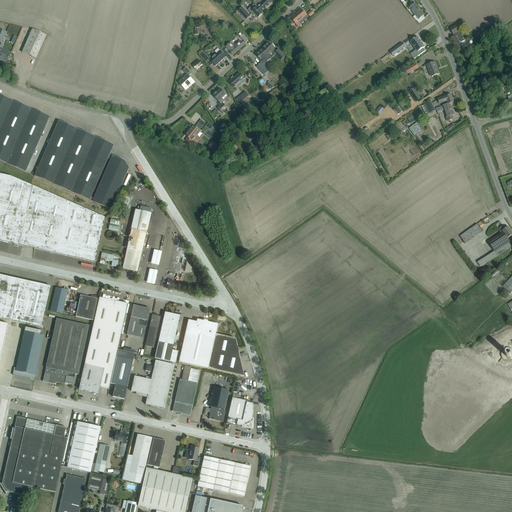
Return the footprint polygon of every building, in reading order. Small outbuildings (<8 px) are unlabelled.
[(232,2),(233,4),(232,5),(235,10),(237,8),(240,6),(243,4),(242,3),(245,1),(244,0),(232,0),(231,1),(232,2)] [(256,7),(262,14),(263,14),(261,12),(271,3),(268,0),(260,0),(255,5),(254,4),(253,4),(256,7)] [(414,3),(410,6),(409,8),(415,15),(413,17),(416,21),(417,21),(419,24),(425,19),(422,16),(424,15),(414,3)] [(258,18),(262,14),(256,7),(253,4),(248,10),(254,16),(255,15),(258,18)] [(250,16),(242,7),(238,11),(246,20),(250,16)] [(306,16),(304,13),(301,10),(291,18),(299,27),(302,25),(299,22),(306,16)] [(461,22),(454,26),(450,28),(454,36),(450,39),(457,51),(462,49),(459,43),(465,40),(460,31),(464,28),(461,22)] [(435,23),(428,26),(432,36),(439,33),(435,23)] [(32,29),(22,52),(36,59),(46,35),(32,29)] [(248,40),(245,37),(243,34),(240,37),(245,43),(248,40)] [(417,37),(410,42),(416,50),(410,54),(414,59),(425,51),(423,48),(425,47),(417,37)] [(244,45),(241,42),(235,47),(231,42),(225,47),(233,55),(244,45)] [(266,46),(262,49),(271,59),(272,59),(276,55),(280,61),(285,56),(279,49),(276,52),(274,50),(275,49),(272,47),(269,43),(268,43),(267,43),(266,45),(266,46)] [(402,43),(390,52),(391,53),(393,56),(405,47),(402,43)] [(0,48),(0,57),(7,61),(10,53),(0,48)] [(271,59),(262,49),(256,55),(259,58),(261,61),(261,63),(256,67),(263,75),(268,70),(264,65),(266,64),(266,65),(271,60),(271,59)] [(203,51),(199,55),(206,63),(210,60),(203,51)] [(225,57),(222,53),(221,52),(218,55),(217,54),(210,60),(215,66),(225,57)] [(196,70),(202,65),(199,60),(192,66),(196,70)] [(434,62),(429,64),(427,65),(431,76),(438,74),(434,62)] [(416,63),(405,69),(408,74),(418,67),(416,63)] [(192,74),(188,70),(186,67),(183,70),(187,75),(179,83),(180,84),(180,85),(181,86),(181,85),(185,89),(193,81),(189,76),(192,74)] [(243,77),(239,73),(239,74),(237,74),(236,75),(236,76),(234,78),(233,78),(228,82),(232,85),(234,88),(238,84),(237,82),(243,77)] [(228,97),(224,92),(220,89),(213,96),(216,99),(221,104),(217,108),(221,112),(226,107),(223,103),(225,101),(224,101),(228,97)] [(416,91),(411,94),(416,102),(421,98),(416,91)] [(249,96),(246,92),(235,100),(240,106),(243,103),(242,101),(249,96)] [(0,128),(12,101),(0,95),(0,128)] [(450,104),(453,102),(451,95),(443,97),(438,99),(439,104),(447,101),(448,104),(450,104)] [(398,98),(394,101),(398,107),(402,105),(398,98)] [(425,104),(421,106),(425,113),(423,114),(423,116),(435,110),(430,100),(424,103),(425,104)] [(0,161),(7,164),(31,109),(12,101),(0,128),(0,161)] [(454,115),(450,104),(448,104),(443,106),(447,117),(446,117),(447,121),(453,119),(452,115),(454,115)] [(31,109),(7,164),(25,172),(43,130),(49,117),(31,109)] [(113,145),(72,127),(58,121),(53,133),(34,176),(89,200),(113,145)] [(413,125),(417,133),(425,130),(421,122),(413,125)] [(201,131),(194,126),(186,136),(188,137),(185,140),(190,144),(192,141),(196,144),(200,138),(197,136),(201,131)] [(212,152),(218,146),(212,142),(207,148),(212,152)] [(112,156),(110,160),(92,202),(110,210),(128,168),(124,161),(112,156)] [(0,241),(94,262),(95,260),(96,261),(96,259),(95,258),(104,218),(32,186),(10,177),(0,174),(0,241)] [(122,269),(137,272),(140,257),(142,258),(143,253),(141,252),(150,213),(136,210),(129,239),(127,239),(126,242),(128,242),(122,269)] [(477,224),(460,237),(465,244),(482,231),(477,224)] [(500,233),(487,242),(494,251),(494,252),(509,242),(510,241),(507,239),(511,235),(511,232),(508,227),(505,229),(503,226),(498,230),(499,230),(498,230),(500,233)] [(494,251),(477,262),(480,266),(511,245),(509,242),(494,252),(494,251)] [(157,248),(154,262),(162,264),(165,250),(157,248)] [(115,259),(115,264),(121,265),(122,259),(116,258),(117,253),(111,252),(110,259),(115,259)] [(50,287),(0,275),(0,318),(41,328),(50,287)] [(511,276),(503,287),(511,294),(511,293),(511,276)] [(55,288),(54,293),(50,311),(62,314),(67,290),(55,288)] [(80,295),(79,300),(75,317),(93,321),(97,302),(98,297),(91,296),(90,298),(80,295)] [(110,385),(117,350),(128,304),(99,298),(79,389),(98,394),(100,387),(109,389),(110,385)] [(133,305),(132,310),(126,335),(143,339),(150,309),(133,305)] [(180,316),(164,313),(158,342),(173,346),(180,316)] [(149,347),(156,316),(152,315),(145,346),(149,347)] [(156,316),(149,347),(154,348),(161,317),(159,316),(159,317),(157,316),(156,316)] [(56,319),(47,359),(43,382),(54,384),(57,383),(64,384),(65,383),(72,385),(74,374),(78,375),(89,326),(56,319)] [(218,325),(213,324),(208,322),(207,323),(203,322),(203,321),(197,320),(196,322),(188,320),(179,362),(244,377),(235,339),(215,334),(218,325)] [(34,380),(40,355),(44,336),(40,335),(41,331),(24,328),(16,368),(14,368),(13,375),(34,380)] [(173,346),(158,342),(154,359),(169,362),(172,350),(173,346)] [(118,350),(116,357),(110,384),(115,385),(112,397),(124,400),(134,354),(118,350)] [(172,350),(169,362),(176,363),(178,352),(172,350)] [(134,376),(132,386),(131,391),(147,395),(145,405),(165,409),(175,365),(155,361),(151,380),(134,376)] [(190,369),(187,381),(179,380),(172,411),(190,415),(200,371),(190,369)] [(211,407),(210,414),(208,419),(223,422),(224,417),(225,411),(224,411),(228,390),(214,387),(209,407),(211,407)] [(247,401),(243,400),(232,398),(228,413),(226,424),(231,425),(232,419),(237,420),(236,425),(241,426),(241,427),(244,428),(245,427),(252,429),(253,404),(247,403),(247,401)] [(8,454),(61,466),(67,439),(63,438),(66,428),(56,425),(56,426),(44,423),(17,417),(14,429),(13,429),(13,428),(12,428),(10,439),(12,439),(8,454)] [(77,422),(76,427),(67,468),(90,473),(100,427),(77,422)] [(116,431),(115,436),(114,440),(126,443),(128,435),(120,433),(120,432),(116,431)] [(126,464),(122,480),(141,484),(143,476),(147,461),(151,443),(152,438),(137,435),(136,440),(132,456),(128,455),(126,464)] [(153,438),(152,443),(147,465),(159,468),(165,441),(153,438)] [(100,444),(94,471),(104,473),(110,447),(100,444)] [(186,454),(189,455),(188,459),(194,461),(193,466),(198,467),(200,458),(197,457),(199,449),(194,448),(192,448),(192,447),(191,447),(190,452),(186,451),(186,454)] [(55,493),(61,466),(8,454),(2,484),(0,484),(6,494),(6,493),(7,492),(30,497),(32,487),(55,493)] [(250,467),(235,463),(219,460),(204,457),(197,486),(244,497),(250,467)] [(182,476),(184,469),(173,467),(172,473),(182,476)] [(184,511),(192,479),(169,473),(146,468),(138,506),(156,511),(155,511),(184,511)] [(107,496),(112,478),(90,473),(87,488),(100,491),(99,494),(107,496)] [(78,511),(86,479),(66,475),(59,509),(58,511),(78,511)] [(28,507),(49,511),(50,511),(55,493),(32,488),(28,507)] [(195,496),(191,511),(241,511),(242,507),(210,499),(207,499),(195,496)] [(127,501),(124,511),(135,511),(137,503),(127,501)]
